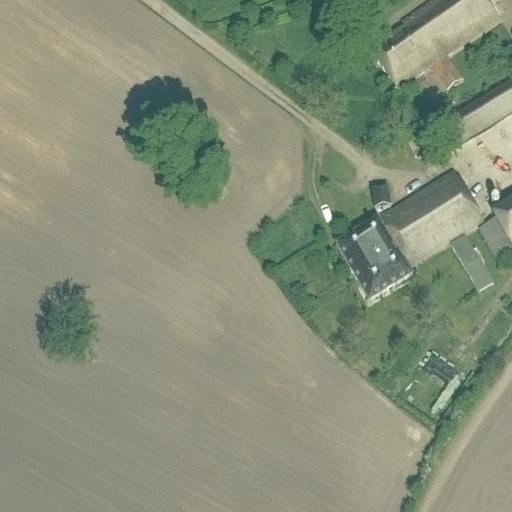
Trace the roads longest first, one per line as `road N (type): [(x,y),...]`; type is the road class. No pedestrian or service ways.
road 1 (track): [(145,0),(359,160),(391,173)]
road 2 (track): [(423,511),(511,366)]
